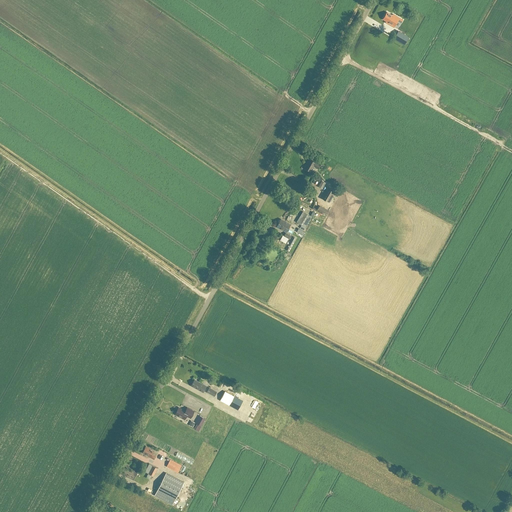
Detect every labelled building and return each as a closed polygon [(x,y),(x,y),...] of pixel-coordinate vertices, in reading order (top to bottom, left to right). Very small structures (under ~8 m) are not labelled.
[(393,27),(399,18),(393,15),(393,16),(387,12),(383,19),(389,23),(388,23),(393,27)] [(404,45),(409,37),(399,31),(394,38),(404,45)] [(309,158),(304,168),(311,172),(314,166),(318,169),(320,165),(316,162),(309,158)] [(334,192),(328,188),(322,198),(329,202),(334,192)] [(311,217),(303,212),(296,222),(305,227),(311,217)] [(278,222),(279,223),(277,227),(287,232),(291,224),(281,219),(280,220),(279,220),(278,222)] [(286,243),(288,238),(284,236),(283,235),(280,240),(286,243)] [(203,392),(206,386),(195,380),(191,386),(203,392)] [(207,392),(209,393),(214,396),(217,392),(210,388),(207,392)] [(220,400),(238,410),(243,401),(225,391),(220,400)] [(184,415),(185,411),(178,408),(175,414),(185,420),(186,416),(184,415)] [(187,408),(185,411),(184,415),(186,416),(191,418),(194,411),(187,408)] [(196,423),(197,424),(195,429),(198,431),(201,426),(205,419),(200,416),(196,423)] [(154,459),(156,456),(152,454),(154,451),(146,446),(143,453),(150,457),(154,459)] [(170,459),(166,467),(178,472),(182,465),(170,459)] [(153,476),(157,469),(152,467),(149,474),(153,476)] [(184,481),(166,472),(155,494),(173,504),(184,481)]
